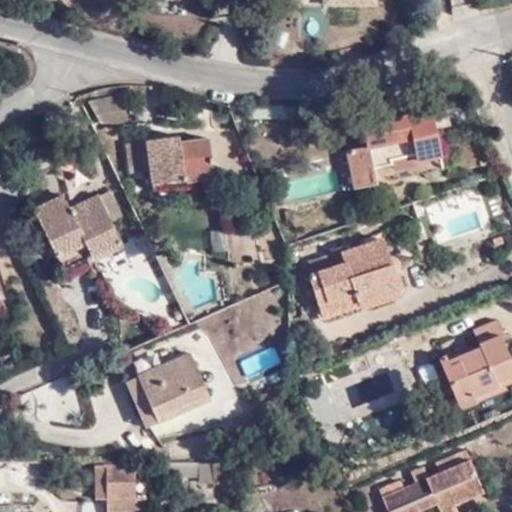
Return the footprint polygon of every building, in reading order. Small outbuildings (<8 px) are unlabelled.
[(304,0),(304,6),(379,8),(378,0),(304,0)] [(122,93),(89,101),(100,123),(129,125),(122,93)] [(346,148),(354,186),(443,168),(436,126),(447,123),(444,105),(362,120),(366,143),(346,148)] [(292,107),(250,106),(250,118),(292,118),(292,107)] [(150,171),(151,178),(169,176),(169,171),(180,170),(180,163),(208,161),(206,137),(178,138),(177,132),(146,134),(147,137),(126,139),(129,173),(150,171)] [(215,161),(208,161),(180,163),(180,170),(169,171),(169,176),(151,178),(152,184),(215,177),(217,176),(219,174),(220,172),(220,169),(221,167),(219,165),(218,162),(215,161)] [(25,201),(55,262),(79,251),(86,265),(121,249),(107,221),(123,215),(110,189),(97,195),(93,187),(64,199),(58,186),(25,201)] [(308,273),(317,299),(357,286),(360,285),(364,298),(396,288),(392,270),(393,269),(394,268),(395,267),(396,265),(396,263),(396,262),(396,260),(396,258),(395,257),(394,256),(393,254),(392,253),(390,252),(388,252),(387,252),(385,252),(380,237),(340,249),(344,260),(322,268),(308,273)] [(318,256),(322,268),(344,260),(340,249),(318,256)] [(357,286),(317,299),(322,312),(364,298),(360,285),(357,286)] [(511,291),(500,296),(503,307),(511,308),(511,291)] [(441,357),(459,401),(476,395),(477,398),(499,389),(498,385),(511,379),(511,347),(507,336),(511,334),(506,321),(479,332),(485,348),(458,358),(451,341),(444,345),(448,354),(441,357)] [(183,348),(130,375),(153,418),(204,393),(183,348)] [(121,380),(142,424),(153,418),(130,375),(121,380)] [(511,386),(511,379),(498,385),(499,389),(477,398),(476,395),(459,401),(464,412),(511,392),(511,388),(511,386)] [(408,471),(414,483),(402,488),(398,478),(377,486),(386,511),(418,511),(436,504),(438,507),(453,502),(479,492),(467,461),(469,460),(465,449),(423,467),(422,465),(408,471)] [(132,511),(132,497),(130,464),(90,465),(90,499),(103,499),(103,511),(132,511)] [(142,497),(132,497),(132,511),(142,510),(142,497)] [(455,511),(453,502),(438,507),(439,511),(455,511)]
